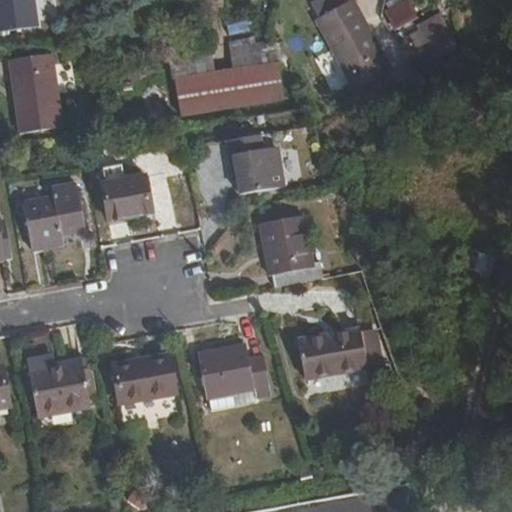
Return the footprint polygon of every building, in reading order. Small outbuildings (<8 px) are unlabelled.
[(0,0),(0,30),(40,26),(36,0),(0,0)] [(322,0),(309,9),(316,21),(348,1),(347,0),(322,0)] [(349,0),(348,1),(316,21),(313,23),(356,93),(387,74),(389,73),(379,57),(384,54),(349,0)] [(426,22),(445,58),(465,47),(443,16),(441,13),(426,22)] [(421,25),(439,60),(445,58),(426,22),(421,25)] [(250,48),(283,44),(284,38),(251,44),(250,48)] [(285,101),(305,98),(283,44),(250,48),(233,51),(236,73),(279,66),(285,101)] [(171,83),(175,83),(214,77),(210,54),(195,56),(167,60),(171,83)] [(63,130),(53,55),(9,61),(18,134),(63,130)] [(181,118),(285,101),(279,66),(236,73),(214,77),(175,83),(181,118)] [(387,74),(356,93),(361,99),(392,82),(387,74)] [(126,113),(129,127),(150,123),(147,109),(126,113)] [(289,192),(283,153),(269,154),(266,140),(232,146),(237,181),(243,180),(246,199),(289,192)] [(156,214),(149,177),(106,184),(113,222),(156,214)] [(90,233),(82,187),(57,191),(58,199),(29,204),(37,250),(67,245),(66,237),(90,233)] [(0,253),(9,252),(1,212),(0,211),(0,253)] [(313,219),(268,227),(276,276),(279,275),(282,287),(323,280),(313,219)] [(463,268),(479,269),(481,252),(464,250),(463,268)] [(0,253),(0,261),(10,260),(9,252),(0,253)] [(304,342),(309,378),(371,366),(366,334),(304,342)] [(202,352),(210,396),(259,387),(275,384),(270,354),(256,356),(254,343),(202,352)] [(184,394),(178,356),(122,366),(128,404),(184,394)] [(50,370),(59,368),(57,360),(49,361),(50,370)] [(84,364),(59,368),(50,370),(49,361),(30,365),(40,415),(92,405),(84,364)] [(0,411),(12,409),(4,369),(0,369),(0,411)] [(407,511),(412,483),(254,511),(407,511)]
